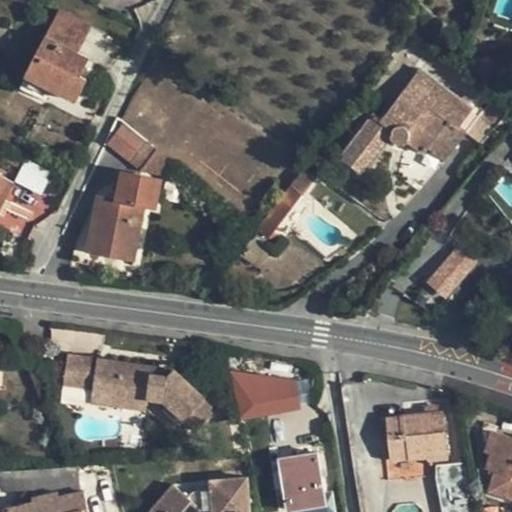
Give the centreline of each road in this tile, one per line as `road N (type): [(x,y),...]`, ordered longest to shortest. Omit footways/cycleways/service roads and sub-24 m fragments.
road 1 (tertiary): [(0,294),(337,338)]
road 2 (unknown): [(41,298),(123,98),(174,0)]
road 3 (tertiary): [(337,338),(511,382)]
road 4 (residential): [(337,338),(364,511)]
